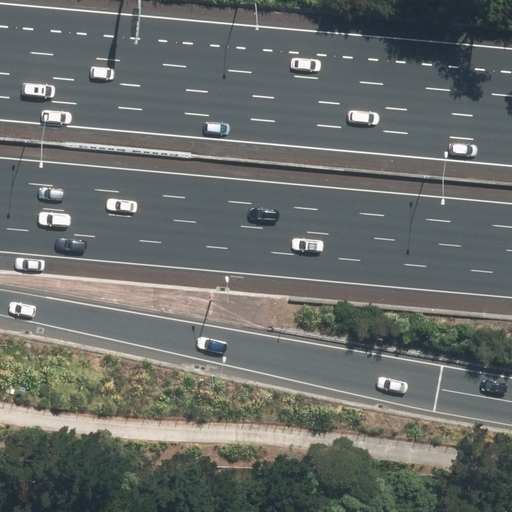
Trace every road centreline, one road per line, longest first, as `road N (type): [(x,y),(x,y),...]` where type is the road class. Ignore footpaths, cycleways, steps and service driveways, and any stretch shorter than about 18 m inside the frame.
road 1 (motorway): [(511,399),(0,306)]
road 2 (motorway): [(511,228),(0,178)]
road 3 (motorway): [(0,97),(511,143)]
